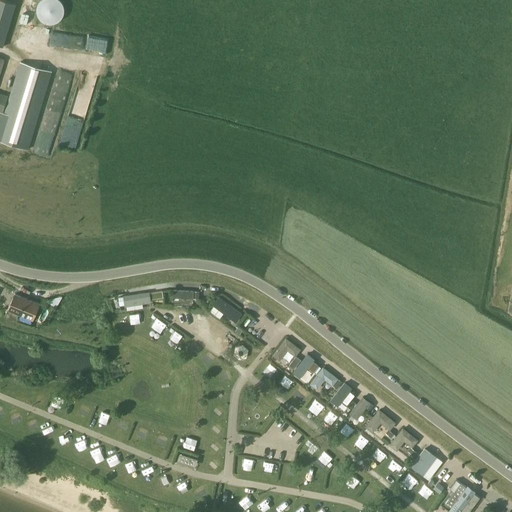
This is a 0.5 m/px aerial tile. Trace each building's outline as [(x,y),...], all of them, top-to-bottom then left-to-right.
[(0,0),(0,46),(3,48),(16,4),(0,0)] [(64,10),(64,9),(64,8),(64,6),(64,5),(63,4),(63,3),(62,2),(61,0),(60,0),(40,0),(39,1),(38,3),(38,5),(37,6),(37,7),(37,9),(37,10),(37,11),(37,12),(38,14),(38,15),(39,16),(40,18),(41,18),(41,19),(43,20),(44,21),(45,21),(48,22),(49,22),(50,22),(52,22),(53,22),(56,21),(58,20),(59,20),(60,19),(61,18),(62,16),(63,15),(63,14),(63,13),(64,12),(64,10)] [(34,30),(33,44),(107,53),(109,38),(34,30)] [(20,61),(0,126),(33,136),(52,71),(20,61)] [(194,291),(172,290),(172,297),(194,298),(194,291)] [(150,291),(123,295),(125,306),(151,302),(150,291)] [(30,325),(33,318),(39,305),(15,294),(9,306),(9,308),(5,316),(9,319),(11,320),(11,319),(30,325)] [(240,308),(223,295),(218,301),(235,314),(240,308)] [(133,313),(134,323),(145,323),(145,312),(133,313)] [(156,317),(150,327),(161,334),(167,324),(156,317)] [(287,350),(295,356),(296,356),(301,349),(286,337),(272,355),(280,360),(287,350)] [(194,355),(201,345),(192,339),(185,349),(194,355)] [(249,351),(244,345),(237,346),(234,353),(239,359),(246,357),(249,351)] [(308,367),(313,371),(319,365),(313,360),(314,358),(307,353),(293,371),(300,377),(308,367)] [(298,363),(293,360),(289,365),(294,368),(298,363)] [(333,385),(338,378),(323,366),(310,383),(317,389),(325,380),(333,385)] [(220,371),(222,378),(230,377),(229,369),(220,371)] [(285,374),(279,381),(288,390),(295,383),(285,374)] [(342,401),(347,405),(355,395),(350,390),(352,388),(344,382),(330,400),(338,406),(342,401)] [(303,400),(309,393),(300,386),(294,393),(303,400)] [(34,401),(43,404),(47,396),(37,392),(34,401)] [(357,419),(370,402),(363,396),(350,413),(357,419)] [(317,399),(310,407),(319,414),(325,406),(317,399)] [(81,404),(78,412),(88,416),(91,408),(81,404)] [(390,430),(396,422),(379,409),(366,426),(373,432),(381,423),(390,430)] [(107,424),(111,414),(101,410),(97,420),(107,424)] [(326,416),(335,423),(340,417),(330,410),(326,416)] [(9,413),(11,423),(20,421),(19,412),(9,413)] [(25,422),(29,430),(39,426),(35,417),(25,422)] [(120,419),(117,427),(126,430),(129,422),(120,419)] [(349,438),(355,430),(346,423),(339,431),(349,438)] [(44,437),(53,434),(50,425),(41,428),(44,437)] [(134,434),(145,438),(148,429),(137,425),(134,434)] [(397,451),(405,441),(412,447),(418,439),(403,428),(389,445),(397,451)] [(61,445),(69,441),(65,433),(57,436),(61,445)] [(360,434),(356,443),(366,448),(370,439),(360,434)] [(213,437),(207,444),(217,454),(223,447),(213,437)] [(378,448),(372,455),(381,462),(387,454),(378,448)] [(412,465),(423,473),(436,457),(425,449),(412,465)] [(197,465),(198,452),(177,450),(176,463),(197,465)] [(317,459),(327,467),(334,458),(324,450),(317,459)] [(106,456),(109,465),(119,462),(117,453),(106,456)] [(217,468),(220,461),(209,457),(206,464),(217,468)] [(393,459),(386,468),(396,475),(403,466),(393,459)] [(266,461),(264,470),(272,471),(273,463),(266,461)] [(141,470),(146,482),(155,478),(149,466),(141,470)] [(307,468),(305,477),(315,479),(317,469),(307,468)] [(411,486),(418,478),(408,471),(402,480),(411,486)] [(158,478),(162,487),(168,484),(164,475),(158,478)] [(348,484),(355,488),(359,480),(352,476),(348,484)] [(179,493),(189,488),(185,481),(176,485),(179,493)] [(461,482),(445,502),(458,511),(468,511),(480,497),(461,482)] [(438,483),(434,487),(439,492),(443,487),(438,483)] [(425,484),(418,493),(429,502),(436,492),(425,484)] [(256,503),(262,511),(265,511),(272,507),(264,497),(256,503)] [(282,502),(276,507),(280,511),(285,511),(289,509),(282,502)]
